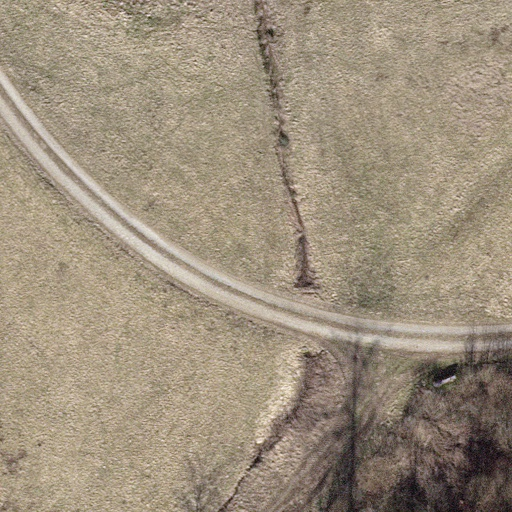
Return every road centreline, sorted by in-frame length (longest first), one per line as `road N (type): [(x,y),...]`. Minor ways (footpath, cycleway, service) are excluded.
road 1 (track): [(0,72),(24,122),(150,239),(301,306),(511,338)]
road 2 (track): [(463,332),(314,511)]
